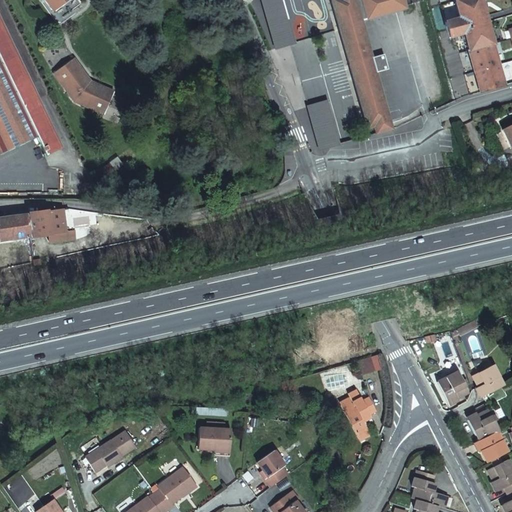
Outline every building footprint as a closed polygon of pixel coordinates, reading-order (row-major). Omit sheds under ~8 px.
[(66,0),(39,0),(49,13),(66,0)] [(280,0),(276,0),(261,4),(273,49),(292,44),(280,0)] [(375,135),(391,130),(376,73),(387,70),(383,55),(371,58),(361,21),(406,9),(403,0),(335,0),(331,1),(367,129),(373,127),(375,135)] [(479,0),(453,0),(459,20),(445,24),(449,39),(463,35),(479,92),(504,86),(490,37),(479,0)] [(0,32),(0,150),(25,140),(33,159),(52,151),(46,139),(39,121),(16,69),(0,32)] [(85,86),(74,71),(76,70),(70,61),(49,76),(58,89),(59,90),(61,88),(70,102),(85,109),(84,112),(99,118),(109,95),(92,88),(92,89),(85,86)] [(326,102),(307,107),(318,151),(338,145),(326,102)] [(117,158),(109,163),(116,173),(117,172),(124,168),(117,158)] [(109,163),(102,168),(109,178),(116,173),(109,163)] [(124,168),(117,172),(126,185),(132,181),(124,168)] [(47,212),(50,233),(51,241),(74,238),(73,231),(66,232),(62,210),(47,212)] [(50,233),(47,212),(26,215),(30,236),(50,233)] [(0,240),(30,236),(26,215),(14,217),(14,215),(11,215),(11,217),(0,218),(0,240)] [(473,319),(466,322),(469,329),(477,326),(473,319)] [(455,328),(459,335),(469,329),(466,322),(455,328)] [(434,334),(425,336),(427,344),(436,342),(434,334)] [(370,357),(356,361),(360,376),(374,372),(370,357)] [(482,395),(502,385),(492,364),(471,374),(478,387),(482,395)] [(447,403),(463,394),(467,392),(456,371),(436,382),(447,403)] [(377,410),(370,396),(363,399),(361,396),(353,400),(355,403),(344,409),(358,438),(369,433),(365,425),(373,422),(370,414),(377,410)] [(496,431),(498,430),(488,409),(467,420),(478,440),(496,431)] [(224,424),(193,422),(192,443),(209,444),(209,449),(224,450),(224,424)] [(106,437),(80,455),(90,470),(102,461),(103,464),(117,454),(130,444),(119,428),(106,437)] [(478,440),(476,441),(487,461),(507,451),(496,431),(478,440)] [(266,481),(283,469),(277,460),(279,458),(269,444),(252,456),(262,471),(260,472),(266,481)] [(508,493),(511,491),(511,469),(507,459),(487,470),(498,490),(504,487),(508,493)] [(150,490),(163,506),(169,501),(167,499),(179,490),(178,488),(191,479),(178,463),(153,482),(156,485),(150,490)] [(415,489),(412,499),(416,500),(432,505),(437,507),(442,508),(446,496),(433,492),(435,483),(432,482),(434,475),(420,471),(418,478),(414,477),(411,488),(415,489)] [(276,506),(280,511),(300,511),(303,510),(291,494),(294,492),(288,483),(283,487),(266,500),(272,509),(276,506)] [(155,511),(163,506),(150,490),(144,494),(143,493),(118,511),(155,511)] [(59,511),(50,498),(33,510),(34,511),(59,511)] [(416,511),(435,511),(437,507),(432,505),(416,500),(413,510),(417,511),(416,511)]
